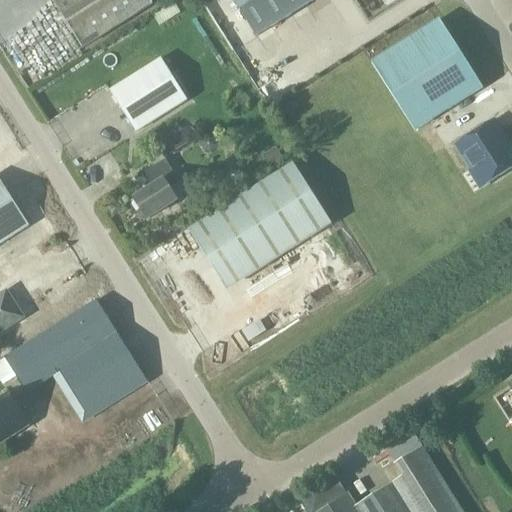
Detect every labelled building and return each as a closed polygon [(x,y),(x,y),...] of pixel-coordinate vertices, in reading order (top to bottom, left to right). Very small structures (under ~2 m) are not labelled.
[(149,0),(54,0),(51,2),(83,50),(152,4),(149,0)] [(231,0),(255,37),(313,0),(231,0)] [(414,132),(482,88),(439,20),(371,64),(414,132)] [(159,59),(108,92),(134,133),(185,100),(159,59)] [(490,124),(455,145),(470,170),(480,165),(490,182),(511,168),(511,151),(508,145),(505,148),(490,124)] [(179,125),(156,135),(165,153),(188,143),(179,125)] [(81,165),(87,182),(105,175),(98,158),(81,165)] [(169,189),(179,182),(165,160),(144,173),(149,180),(145,183),(144,187),(147,190),(133,199),(146,220),(176,201),(169,189)] [(291,163),(186,231),(225,291),(330,223),(291,163)] [(0,185),(0,244),(26,227),(0,185)] [(158,250),(149,254),(156,270),(165,265),(158,250)] [(0,331),(21,318),(5,293),(0,295),(0,331)] [(148,383),(144,376),(96,301),(4,359),(25,393),(52,377),(82,424),(148,383)] [(247,343),(267,331),(257,316),(237,328),(247,343)] [(0,442),(27,425),(7,393),(0,397),(0,442)] [(462,511),(421,447),(393,465),(401,478),(354,508),(346,495),(320,511),(462,511)]
